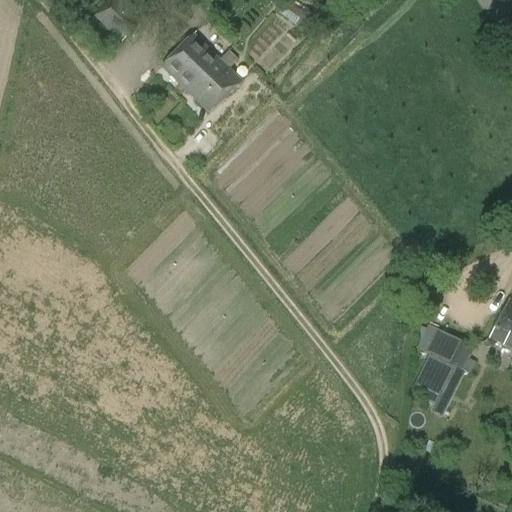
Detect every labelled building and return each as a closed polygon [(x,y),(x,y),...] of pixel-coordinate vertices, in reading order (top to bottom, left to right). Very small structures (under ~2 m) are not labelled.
[(75,0),(88,12),(100,0),(75,0)] [(138,27),(138,26),(143,22),(120,0),(107,0),(93,17),(120,45),(126,39),(138,27)] [(315,22),(288,3),(279,16),(307,35),(315,22)] [(228,53),(218,63),(192,38),(161,69),(208,115),(239,84),(227,72),(237,62),(228,53)] [(511,304),(509,303),(490,340),(511,350),(511,304)] [(428,327),(417,350),(430,356),(452,367),(460,371),(462,372),(470,375),(476,364),(468,360),(470,357),(471,357),(474,349),(440,332),(428,327)] [(452,367),(430,356),(412,394),(434,404),(452,367)]
